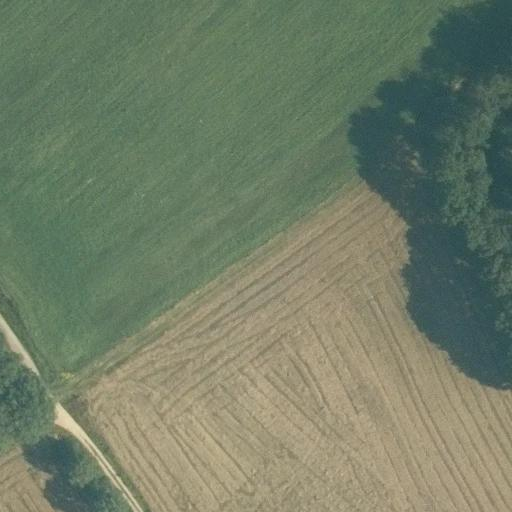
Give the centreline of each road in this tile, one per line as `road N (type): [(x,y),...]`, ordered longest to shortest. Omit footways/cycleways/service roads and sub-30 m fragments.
road 1 (track): [(511,50),(409,145),(46,399)]
road 2 (unclassified): [(0,433),(46,399),(0,328)]
